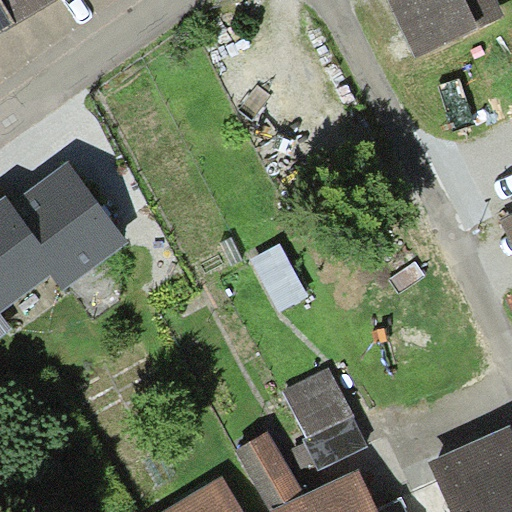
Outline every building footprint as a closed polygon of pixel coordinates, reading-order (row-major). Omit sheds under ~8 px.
[(0,0),(0,22),(37,0),(0,0)] [(493,0),(390,0),(416,54),(500,13),(493,0)] [(1,210),(0,211),(0,335),(61,291),(1,210)] [(511,214),(502,220),(511,239),(511,214)] [(283,391),(307,438),(304,440),(318,468),(366,444),(328,369),(283,391)] [(511,511),(511,438),(507,428),(430,463),(452,511),(511,511)] [(271,511),(306,494),(272,433),(238,452),(271,511)] [(306,494),(271,511),(407,511),(401,498),(374,508),(356,467),(306,494)] [(243,511),(222,476),(161,511),(243,511)]
